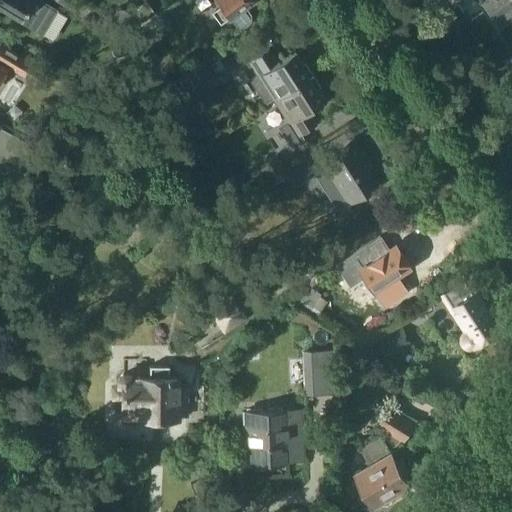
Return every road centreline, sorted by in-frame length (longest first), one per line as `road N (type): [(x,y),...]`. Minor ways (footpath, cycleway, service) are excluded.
road 1 (residential): [(511,305),(324,0)]
road 2 (residential): [(511,386),(457,464),(443,511)]
